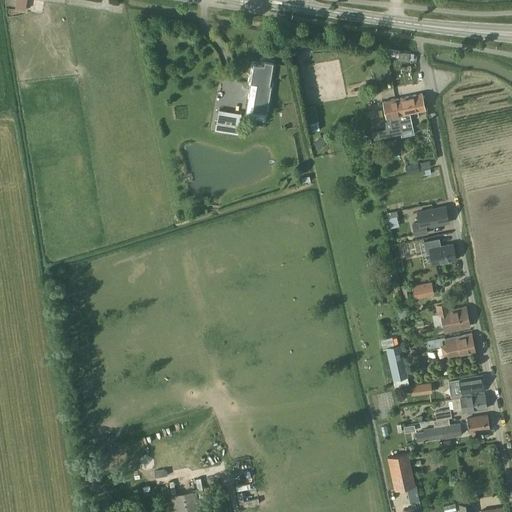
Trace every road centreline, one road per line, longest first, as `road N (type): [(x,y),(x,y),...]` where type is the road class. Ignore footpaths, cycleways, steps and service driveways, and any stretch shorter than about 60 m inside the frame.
road 1 (unclassified): [(511,491),(417,38)]
road 2 (tertiary): [(500,33),(285,4)]
